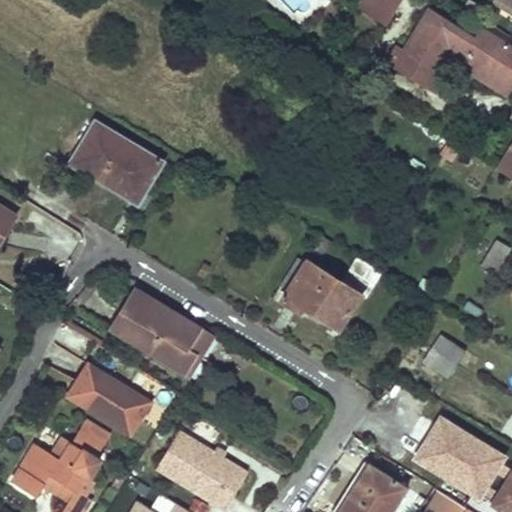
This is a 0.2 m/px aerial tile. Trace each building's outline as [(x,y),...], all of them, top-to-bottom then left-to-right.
[(399,0),(363,0),(360,6),(386,22),(399,0)] [(511,0),(496,0),(496,1),(511,9),(511,0)] [(511,9),(496,1),(493,6),(511,17),(511,9)] [(428,11),(403,54),(436,74),(450,52),(511,88),(511,62),(510,61),(511,57),(511,47),(481,30),(475,39),(428,11)] [(436,74),(403,54),(396,50),(388,65),(436,93),(454,64),(511,99),(511,98),(511,88),(450,52),(436,74)] [(95,122),(69,165),(145,210),(152,200),(144,195),(165,163),(95,122)] [(511,174),(511,140),(497,165),(511,174)] [(0,206),(0,241),(15,216),(0,206)] [(329,241),(323,237),(311,256),(317,260),(329,241)] [(497,241),(480,268),(493,277),(511,250),(497,241)] [(366,299),(382,273),(357,258),(342,284),(307,263),(282,303),(300,315),(305,308),(320,317),(320,319),(339,330),(361,296),(366,299)] [(137,291),(113,330),(189,376),(213,337),(137,291)] [(63,327),(58,343),(84,352),(90,335),(63,327)] [(440,336),(423,363),(447,379),(465,351),(440,336)] [(127,389),(85,364),(65,396),(129,434),(141,415),(123,405),(122,395),(127,389)] [(149,402),(127,389),(122,395),(123,405),(141,415),(149,402)] [(422,415),(402,448),(428,463),(449,431),(422,415)] [(177,430),(155,466),(222,508),(245,472),(177,430)] [(60,484),(55,492),(66,499),(57,511),(78,511),(90,494),(77,485),(86,470),(89,472),(97,461),(93,458),(100,447),(76,433),(69,444),(59,459),(49,454),(33,444),(18,468),(24,472),(16,485),(33,496),(41,484),(46,475),(60,484)] [(59,459),(69,444),(60,438),(49,454),(59,459)] [(369,464),(358,481),(362,484),(373,467),(369,464)] [(362,484),(358,481),(338,511),(390,511),(406,488),(373,467),(362,484)] [(24,472),(18,468),(9,482),(16,485),(24,472)] [(484,474),(464,506),(473,511),(497,511),(499,509),(503,511),(511,511),(511,472),(504,486),(484,474)] [(46,475),(41,484),(55,492),(60,484),(46,475)] [(473,511),(464,506),(440,491),(427,511),(473,511)] [(137,501),(129,511),(190,511),(160,493),(150,510),(137,501)]
